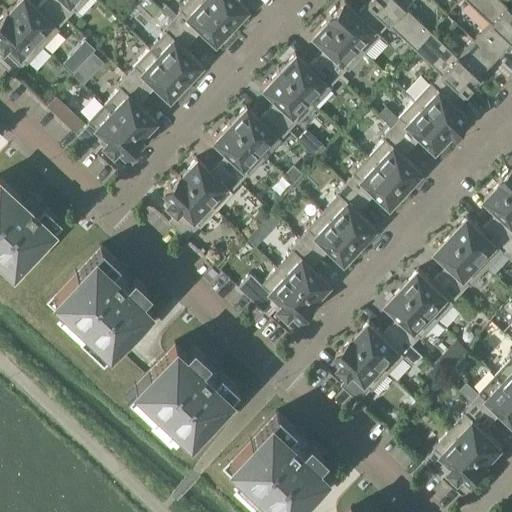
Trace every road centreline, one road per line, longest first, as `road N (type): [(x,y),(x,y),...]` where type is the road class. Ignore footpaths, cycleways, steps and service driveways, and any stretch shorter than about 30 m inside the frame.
road 1 (residential): [(281,367),(511,112)]
road 2 (residential): [(111,205),(291,0)]
road 3 (residential): [(281,367),(111,205)]
road 4 (residential): [(431,511),(281,367)]
road 5 (residential): [(111,205),(0,101)]
